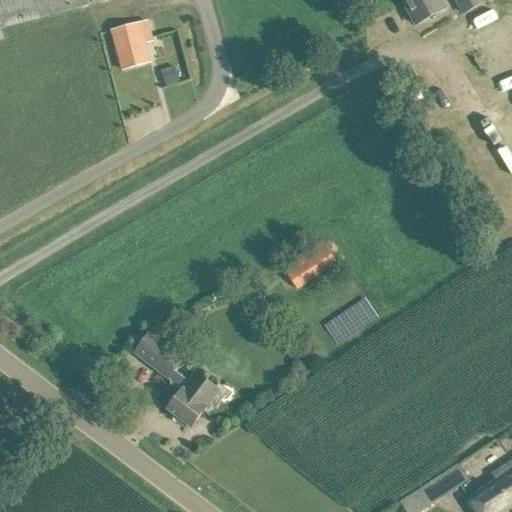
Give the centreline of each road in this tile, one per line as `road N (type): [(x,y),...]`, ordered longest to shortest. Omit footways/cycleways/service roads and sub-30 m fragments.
road 1 (unknown): [(0,280),(388,62)]
road 2 (unclassified): [(207,511),(0,356)]
